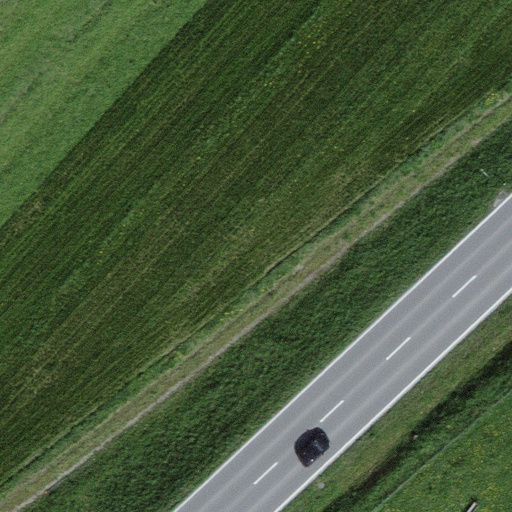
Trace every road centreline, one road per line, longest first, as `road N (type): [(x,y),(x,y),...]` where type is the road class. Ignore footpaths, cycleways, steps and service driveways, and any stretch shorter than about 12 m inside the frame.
road 1 (track): [(5,511),(511,102)]
road 2 (primary): [(225,511),(511,241)]
